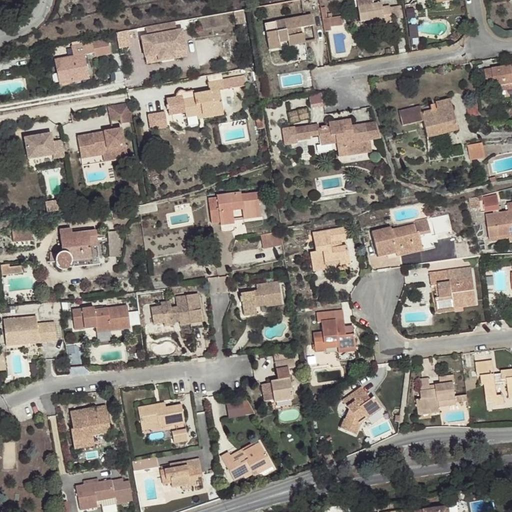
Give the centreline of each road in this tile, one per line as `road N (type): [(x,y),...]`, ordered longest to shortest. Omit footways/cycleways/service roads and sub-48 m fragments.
road 1 (unclassified): [(483,436),(416,437),(245,503)]
road 2 (residential): [(233,367),(41,387),(0,403)]
road 3 (residential): [(375,297),(389,349),(511,333)]
road 4 (unclassified): [(245,503),(418,471)]
road 5 (residential): [(336,78),(492,49)]
